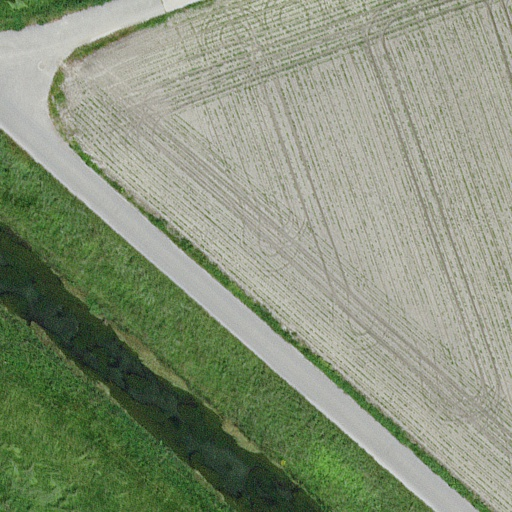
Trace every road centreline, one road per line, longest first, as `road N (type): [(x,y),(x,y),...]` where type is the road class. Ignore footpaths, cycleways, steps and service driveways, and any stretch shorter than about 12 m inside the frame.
road 1 (track): [(0,100),(467,511)]
road 2 (track): [(147,0),(0,50)]
